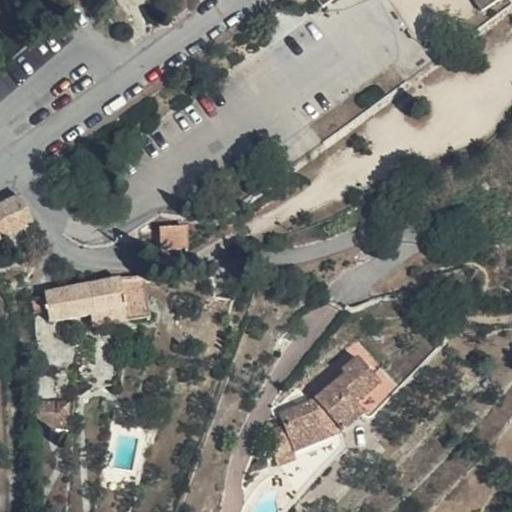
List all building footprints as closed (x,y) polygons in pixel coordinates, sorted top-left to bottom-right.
[(499,0),(480,0),(488,9),(499,0)] [(24,195),(0,207),(0,239),(0,240),(34,223),(24,195)] [(190,246),(190,226),(164,226),(164,246),(190,246)] [(123,279),(129,318),(152,315),(146,276),(124,279),(123,279)] [(96,323),(129,318),(123,279),(49,291),(55,320),(94,313),(96,323)] [(383,383),(361,357),(343,370),(346,375),(314,399),(282,416),(285,423),(296,448),(298,451),(347,427),(367,410),(360,401),(383,383)] [(277,454),(296,448),(285,423),(267,431),(277,454)]
